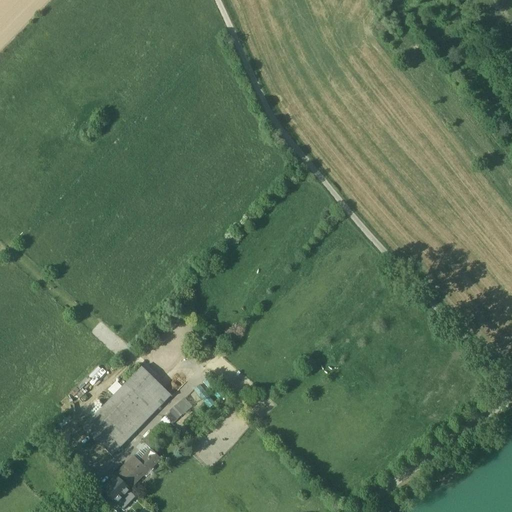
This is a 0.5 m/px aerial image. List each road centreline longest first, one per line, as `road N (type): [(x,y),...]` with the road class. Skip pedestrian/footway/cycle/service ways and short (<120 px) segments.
road 1 (track): [(511,390),(285,135),(220,0)]
road 2 (unclassified): [(511,392),(360,511)]
